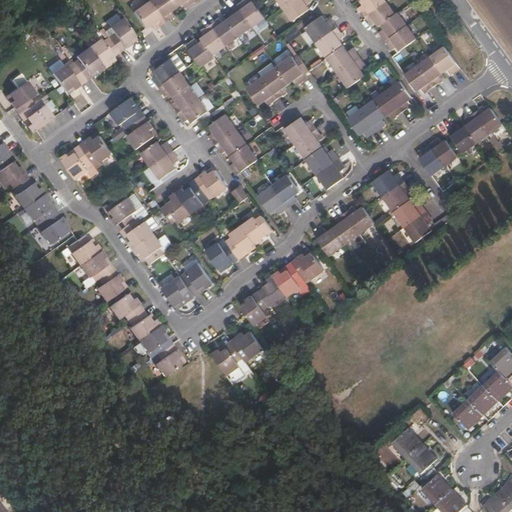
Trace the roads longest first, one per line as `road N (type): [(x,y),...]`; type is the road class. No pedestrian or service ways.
road 1 (residential): [(369,169),(308,212),(290,245),(235,281),(222,307),(182,335),(102,220),(74,204),(37,149),(135,77)]
road 2 (residential): [(276,123),(317,94),(369,169)]
road 3 (residential): [(503,64),(398,144)]
